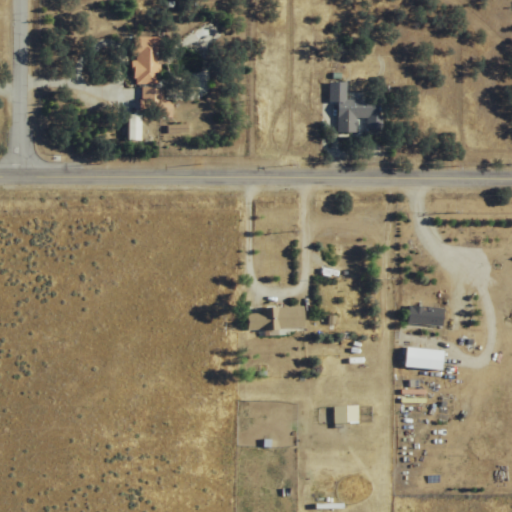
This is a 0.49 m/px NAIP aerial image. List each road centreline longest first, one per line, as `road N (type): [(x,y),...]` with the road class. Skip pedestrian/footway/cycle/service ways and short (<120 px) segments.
road 1 (tertiary): [(0,173),(511,179)]
road 2 (residential): [(2,173),(5,0)]
